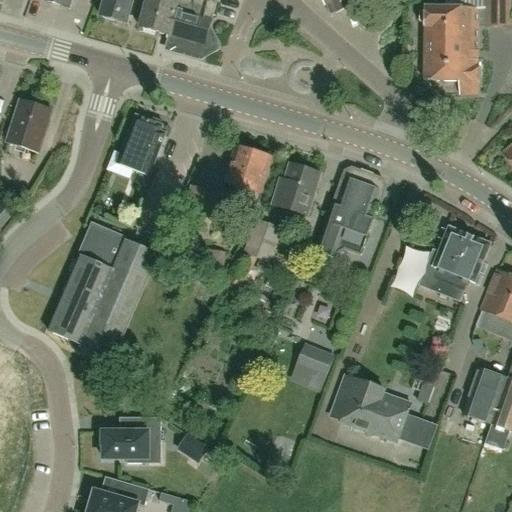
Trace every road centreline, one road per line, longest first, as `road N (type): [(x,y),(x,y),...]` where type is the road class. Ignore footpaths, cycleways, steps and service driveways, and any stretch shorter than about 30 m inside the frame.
road 1 (tertiary): [(388,147),(112,67)]
road 2 (residential): [(0,264),(81,182),(112,67)]
road 3 (residential): [(0,328),(52,367),(63,416),(52,511)]
road 4 (residential): [(388,147),(397,110),(391,95),(284,0)]
road 5 (tertiary): [(511,214),(388,147)]
